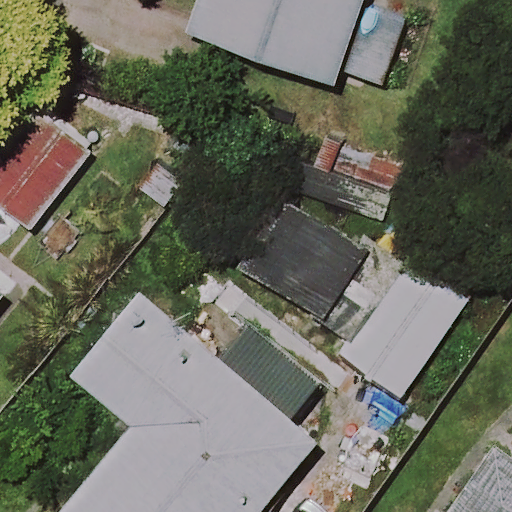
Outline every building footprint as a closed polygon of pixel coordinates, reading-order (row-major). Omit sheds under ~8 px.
[(364,0),(194,0),(185,27),(335,82),(364,0)] [(99,146),(44,103),(0,159),(0,202),(34,229),(99,146)] [(370,242),(286,195),(248,264),(332,311),(370,242)] [(476,295),(419,257),(351,358),(408,396),(476,295)] [(261,511),(321,436),(144,295),(81,374),(132,415),(55,511),(261,511)] [(511,511),(511,454),(497,445),(472,481),(450,511),(511,511)]
